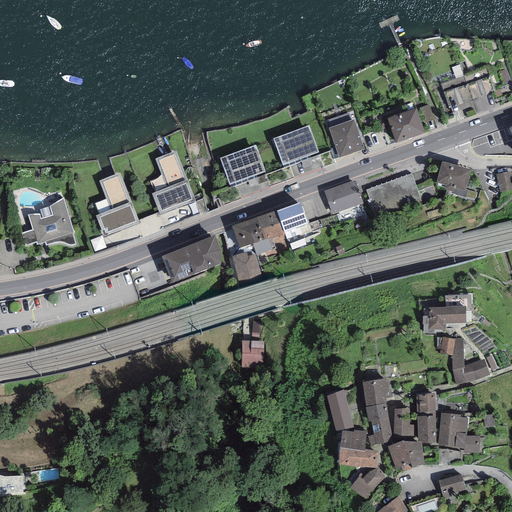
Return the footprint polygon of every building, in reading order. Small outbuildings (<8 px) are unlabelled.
[(487,68),(464,76),(472,99),(496,91),(487,68)] [(472,99),(464,76),(441,84),(450,107),(472,99)] [(423,133),(415,113),(390,122),(397,142),(423,133)] [(351,121),(327,129),(338,160),(360,153),(356,142),(358,142),(351,121)] [(308,128),(277,140),(288,168),(319,156),(308,128)] [(254,146),(221,159),(231,186),(264,174),(254,146)] [(175,154),(156,162),(168,190),(153,196),(160,215),(194,201),(175,154)] [(471,171),(442,163),(436,184),(446,187),(445,191),(453,193),(454,189),(465,192),(471,171)] [(496,175),(500,192),(511,189),(511,177),(511,172),(496,175)] [(412,174),(366,191),(377,221),(422,205),(412,174)] [(112,212),(98,218),(105,237),(138,224),(120,176),(101,183),(112,212)] [(363,204),(355,181),(324,192),(332,215),(363,204)] [(39,216),(27,216),(32,232),(22,235),(25,247),(37,243),(38,247),(45,244),(46,247),(55,244),(60,244),(65,246),(70,248),(76,246),(62,199),(48,208),(38,211),(39,216)] [(300,203),(277,211),(284,231),(307,223),(300,203)] [(276,210),(257,217),(265,240),(268,238),(269,240),(285,234),(284,231),(277,211),(276,210)] [(257,217),(231,226),(239,248),(253,244),(256,255),(272,250),(269,240),(268,238),(265,240),(257,217)] [(215,238),(162,258),(172,284),(221,265),(221,253),(215,238)] [(96,251),(107,248),(105,239),(94,242),(96,251)] [(246,252),(232,257),(239,284),(262,277),(255,255),(248,257),(246,252)] [(445,309),(466,308),(466,312),(472,312),(472,294),(445,295),(445,309)] [(445,309),(429,309),(429,317),(428,330),(435,331),(445,331),(445,325),(466,324),(466,312),(466,308),(445,309)] [(428,330),(429,317),(422,317),(423,334),(434,334),(435,331),(428,330)] [(455,339),(443,337),(439,353),(453,355),(455,339)] [(463,338),(455,338),(455,339),(453,355),(452,358),(452,370),(456,386),(490,375),(484,359),(464,367),(463,338)] [(264,341),(241,341),(241,368),(263,369),(264,341)] [(388,378),(362,382),(366,407),(385,403),(386,403),(385,399),(391,397),(388,378)] [(344,390),(323,396),(333,431),(354,425),(344,390)] [(416,395),(417,417),(435,417),(436,417),(435,393),(416,395)] [(385,403),(366,407),(368,422),(371,421),(388,418),(385,403)] [(410,407),(394,407),(393,435),(414,437),(413,424),(410,423),(410,407)] [(460,413),(441,411),(437,445),(454,448),(456,433),(466,435),(468,417),(460,415),(460,413)] [(435,417),(417,417),(418,441),(436,441),(435,417)] [(393,440),(388,418),(371,421),(374,435),(367,436),(370,446),(393,440)] [(354,430),(342,429),(342,432),(338,433),(339,446),(339,462),(376,467),(378,450),(365,448),(366,430),(354,429),(354,430)] [(456,433),(454,448),(463,449),(462,454),(483,454),(483,437),(466,437),(466,435),(456,433)] [(412,468),(403,441),(388,446),(396,469),(401,467),(403,472),(412,469),(412,468)] [(422,443),(403,441),(412,468),(421,465),(424,465),(422,443)] [(358,475),(350,486),(365,500),(385,476),(378,467),(370,470),(362,477),(358,475)] [(5,477),(0,475),(0,494),(23,492),(21,477),(5,477)] [(461,476),(440,481),(444,497),(451,495),(450,492),(464,489),(461,476)] [(398,496),(376,511),(403,511),(406,510),(398,496)]
